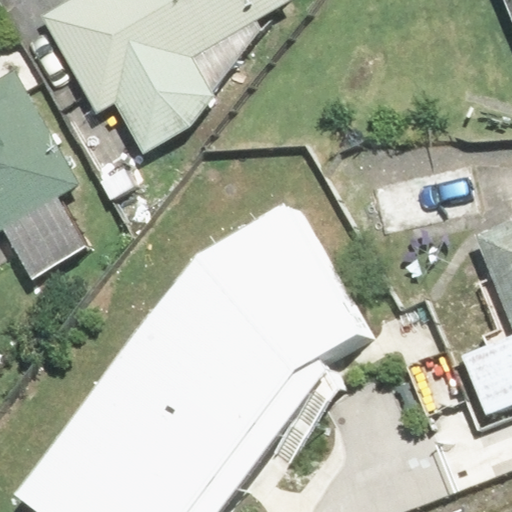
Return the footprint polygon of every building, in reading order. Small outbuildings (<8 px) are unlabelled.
[(68,0),(156,155),(243,106),(214,56),(313,0),(68,0)] [(0,240),(108,176),(41,63),(0,87),(0,240)] [(373,188),(386,243),(480,220),(467,165),(373,188)] [(231,511),(334,375),(405,339),(332,194),(221,250),(16,497),(33,511),(231,511)] [(511,339),(482,352),(506,412),(511,409),(511,222),(500,228),(511,257),(511,339)]
